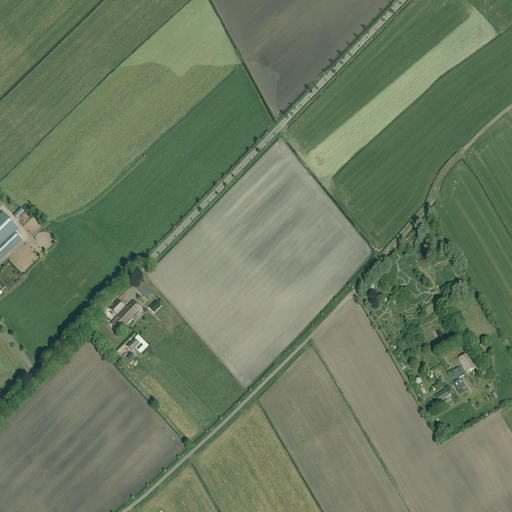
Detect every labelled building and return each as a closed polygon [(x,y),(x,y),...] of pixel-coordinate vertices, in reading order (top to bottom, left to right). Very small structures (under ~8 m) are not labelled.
[(0,215),(0,260),(21,240),(14,232),(18,229),(3,213),(0,215)] [(149,300),(154,294),(141,281),(136,287),(149,300)] [(119,300),(114,305),(121,312),(126,306),(119,300)] [(133,301),(117,317),(125,326),(141,309),(133,301)] [(160,306),(156,301),(149,308),(154,313),(160,306)] [(118,315),(121,312),(114,305),(111,308),(118,315)] [(142,309),(131,322),(135,325),(138,322),(136,321),(139,317),(145,323),(150,317),(142,309)] [(125,326),(117,317),(110,324),(119,332),(125,326)] [(134,339),(127,347),(132,352),(139,344),(141,342),(136,337),(134,339)] [(476,348),(483,360),(489,357),(482,345),(476,348)] [(294,361),(298,366),(309,356),(305,352),(294,361)] [(126,357),(130,361),(134,356),(131,353),(126,357)] [(475,369),(467,354),(458,359),(466,374),(475,369)] [(458,379),(465,375),(460,368),(454,371),(458,379)] [(458,391),(465,387),(461,379),(454,383),(458,391)] [(439,402),(452,394),(448,388),(435,396),(439,402)]
